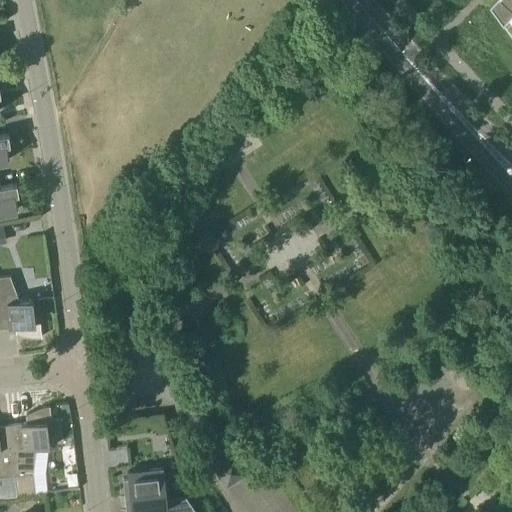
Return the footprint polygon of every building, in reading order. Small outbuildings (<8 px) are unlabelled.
[(511,0),(496,0),(489,8),(503,27),(511,16),(511,0)] [(0,161),(10,160),(7,146),(10,145),(8,134),(0,135),(0,161)] [(0,213),(18,210),(15,195),(19,195),(17,184),(0,187),(0,213)] [(0,277),(0,328),(16,327),(17,334),(21,335),(25,336),(29,337),(33,337),(38,338),(42,337),(40,323),(36,323),(33,299),(19,301),(10,276),(0,277)] [(27,422),(9,425),(15,475),(17,496),(36,494),(33,473),(36,447),(50,446),(49,441),(63,439),(60,418),(52,419),(50,406),(46,406),(42,408),(38,409),(34,411),(30,413),(26,415),(27,422)] [(0,477),(15,475),(9,425),(0,425),(0,477)] [(214,466),(222,480),(242,467),(243,467),(234,453),(214,466)] [(163,467),(127,472),(128,478),(122,478),(125,498),(130,498),(132,510),(150,508),(150,511),(197,511),(186,495),(167,497),(163,467)]
